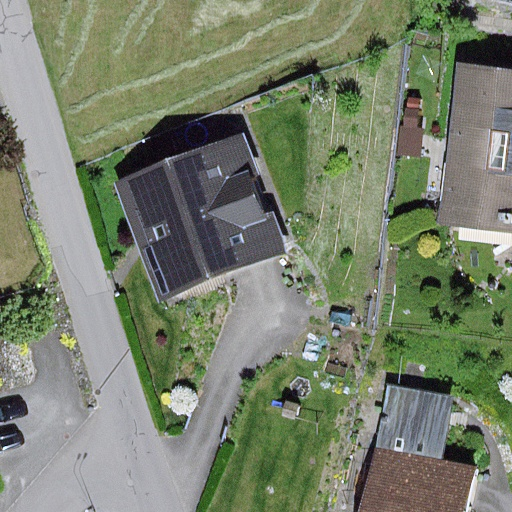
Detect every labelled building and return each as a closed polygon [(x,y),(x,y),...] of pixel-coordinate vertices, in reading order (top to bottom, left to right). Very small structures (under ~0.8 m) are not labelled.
[(511,70),(463,64),(442,224),(511,233),(511,70)] [(425,112),(411,111),(410,127),(404,127),(401,154),(425,157),(428,130),(423,130),(425,112)] [(251,139),(120,186),(163,306),(294,259),(251,139)] [(392,384),(381,447),(450,459),(461,395),(392,384)] [(450,459),(381,447),(369,511),(477,511),(486,466),(450,459)]
